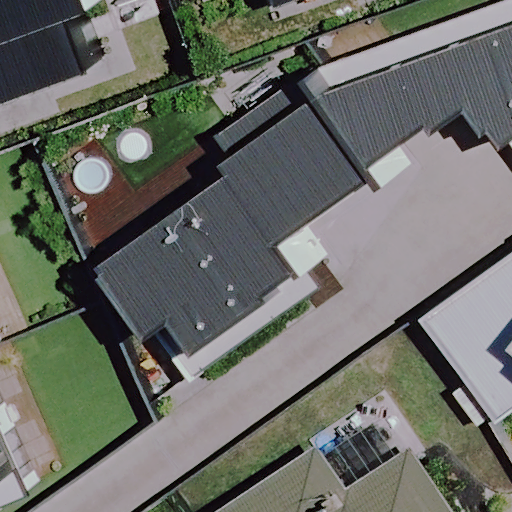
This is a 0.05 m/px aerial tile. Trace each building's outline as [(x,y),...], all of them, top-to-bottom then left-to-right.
[(164,22),(156,0),(0,0),(0,111),(37,99),(27,69),(164,22)] [(280,0),(291,32),(344,13),(339,0),(280,0)] [(0,173),(0,511),(83,511),(118,500),(56,324),(89,312),(36,161),(0,173)] [(511,267),(433,331),(501,416),(511,407),(511,267)] [(446,511),(406,452),(336,500),(300,458),(220,511),(446,511)]
